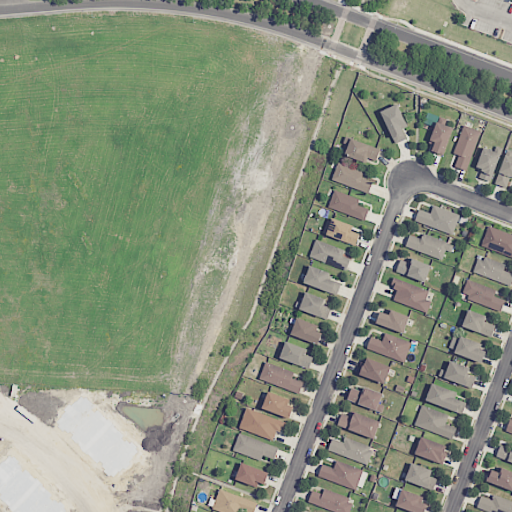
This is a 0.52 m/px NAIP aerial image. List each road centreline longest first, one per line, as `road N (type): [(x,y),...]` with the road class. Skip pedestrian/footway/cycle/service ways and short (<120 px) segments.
road 1 (tertiary): [(0,10),(124,3),(226,13),(511,114)]
road 2 (residential): [(279,511),(406,176)]
road 3 (tertiary): [(511,76),(311,0)]
road 4 (residential): [(511,348),(449,511)]
